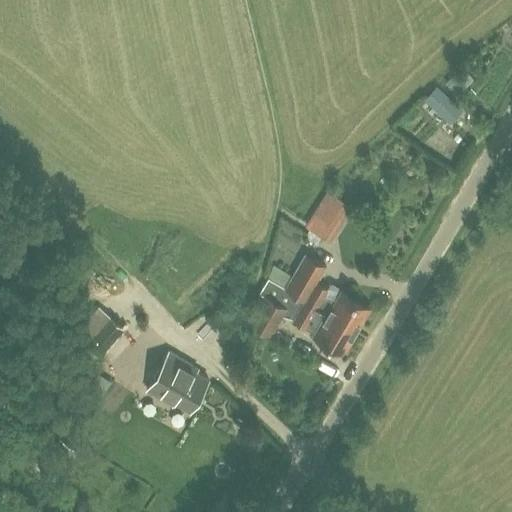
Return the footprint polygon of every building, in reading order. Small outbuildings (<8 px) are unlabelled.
[(437,85),(424,100),(450,123),(462,108),(437,85)] [(328,187),(316,207),(342,222),(355,201),(328,187)] [(304,300),(355,330),(369,308),(341,291),(342,289),(332,283),(329,288),(319,281),(327,265),(305,253),(284,288),(304,300)] [(248,321),(271,335),(289,308),(265,294),(248,321)] [(342,352),(355,330),(304,300),(292,320),(315,334),(314,336),(342,352)] [(108,313),(84,341),(74,351),(89,364),(100,352),(125,327),(108,313)] [(189,409),(207,380),(194,372),(196,369),(173,354),(151,390),(174,405),(176,401),(189,409)] [(87,363),(76,376),(90,387),(100,375),(87,363)] [(37,465),(55,479),(76,451),(57,438),(37,465)]
